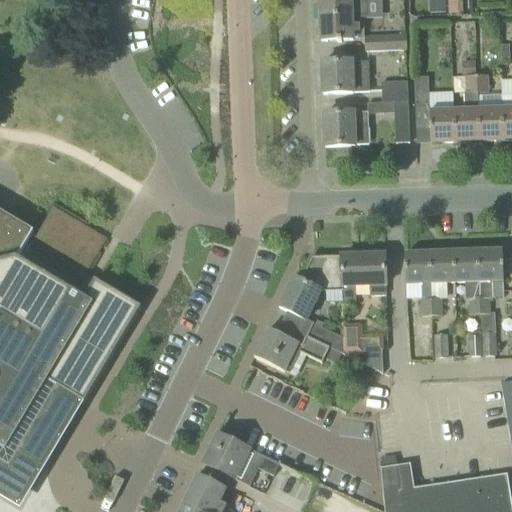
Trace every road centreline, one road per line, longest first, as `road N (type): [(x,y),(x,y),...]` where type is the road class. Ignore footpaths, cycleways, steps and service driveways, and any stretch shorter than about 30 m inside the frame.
road 1 (tertiary): [(124,511),(235,276),(244,206)]
road 2 (tertiary): [(244,206),(230,0)]
road 3 (residential): [(308,204),(298,0)]
road 4 (residential): [(308,204),(511,196)]
